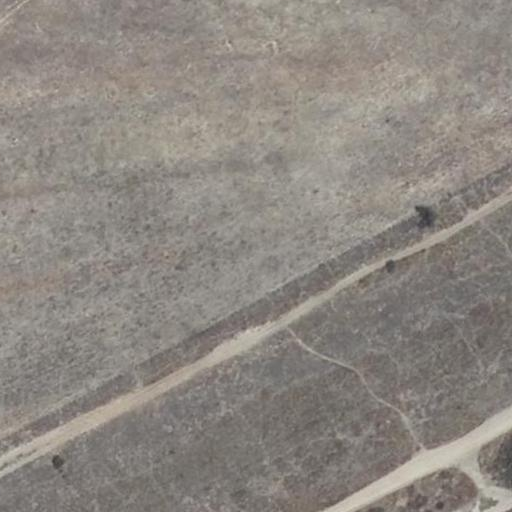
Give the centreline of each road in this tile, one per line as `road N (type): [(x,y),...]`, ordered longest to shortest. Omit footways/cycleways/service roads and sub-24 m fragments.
road 1 (track): [(511,193),(0,469)]
road 2 (track): [(511,420),(350,511)]
